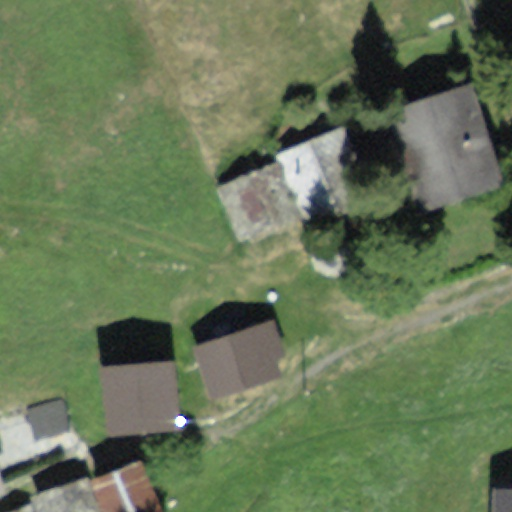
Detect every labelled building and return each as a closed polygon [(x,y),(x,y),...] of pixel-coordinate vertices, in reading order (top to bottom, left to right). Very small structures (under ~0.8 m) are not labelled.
[(500,195),(470,98),(389,123),(419,220),(500,195)] [(374,211),(344,140),(279,168),(309,239),(374,211)] [(300,229),(277,179),(221,205),(245,255),(300,229)] [(286,390),(268,338),(203,362),(221,413),(286,390)] [(175,438),(172,377),(109,380),(112,441),(175,438)] [(155,511),(142,478),(96,496),(101,511),(155,511)] [(94,511),(87,493),(40,511),(94,511)]
